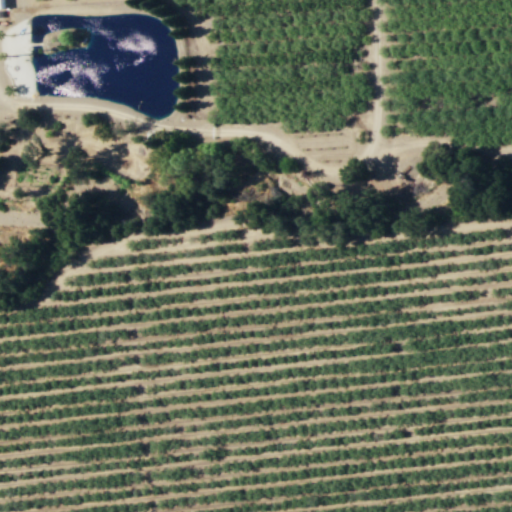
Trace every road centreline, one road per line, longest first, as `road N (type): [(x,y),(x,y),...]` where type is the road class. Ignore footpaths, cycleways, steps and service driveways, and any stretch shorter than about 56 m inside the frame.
road 1 (track): [(0,309),(37,301),(71,265),(162,225),(235,223),(317,240),(365,235),(407,220),(474,164),(511,152)]
road 2 (residential): [(375,120),(373,0)]
